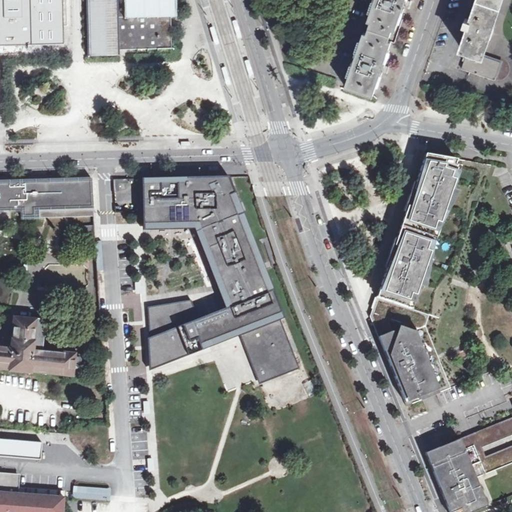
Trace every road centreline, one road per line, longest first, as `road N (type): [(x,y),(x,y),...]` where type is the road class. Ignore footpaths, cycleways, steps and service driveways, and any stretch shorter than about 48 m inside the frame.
road 1 (tertiary): [(285,153),(316,253),(421,511)]
road 2 (residential): [(0,163),(285,153)]
road 3 (tertiary): [(239,0),(285,153)]
road 4 (residential): [(388,116),(511,145)]
road 5 (residential): [(433,0),(388,116)]
